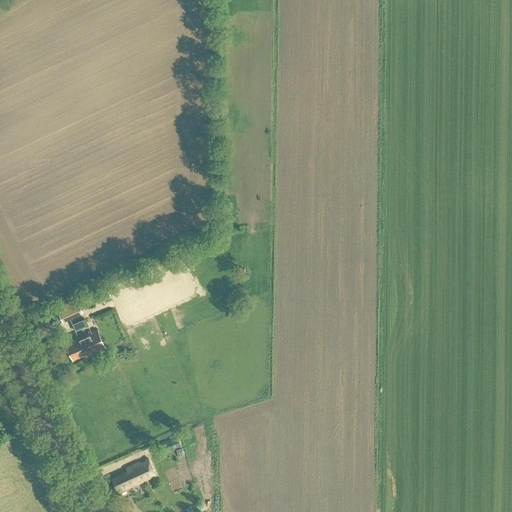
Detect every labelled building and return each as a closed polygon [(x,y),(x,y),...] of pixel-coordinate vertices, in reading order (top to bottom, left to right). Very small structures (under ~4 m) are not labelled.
[(63,321),(82,313),(76,300),(57,308),(63,321)] [(72,324),(75,331),(88,325),(85,318),(72,324)] [(87,356),(105,348),(96,330),(79,337),(80,339),(67,345),(73,360),(86,354),(87,356)] [(173,448),(170,439),(155,445),(159,455),(173,448)] [(134,486),(156,475),(148,458),(126,468),(128,472),(112,479),(119,492),(133,485),(134,486)]
